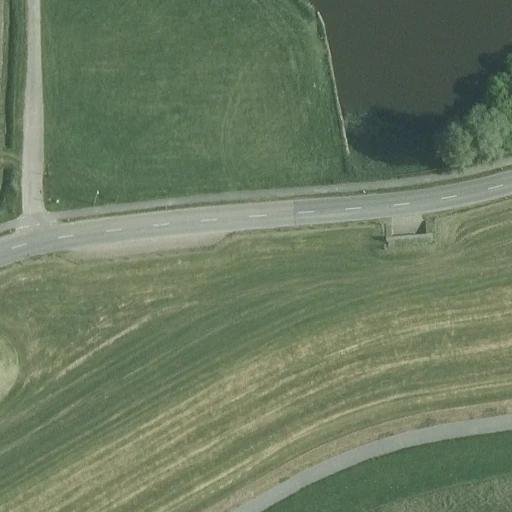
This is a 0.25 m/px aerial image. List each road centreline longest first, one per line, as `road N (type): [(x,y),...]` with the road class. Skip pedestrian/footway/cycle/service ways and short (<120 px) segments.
road 1 (residential): [(0,255),(32,240),(426,203),(511,183)]
road 2 (track): [(511,423),(370,451),(245,511)]
road 3 (track): [(32,240),(30,0)]
